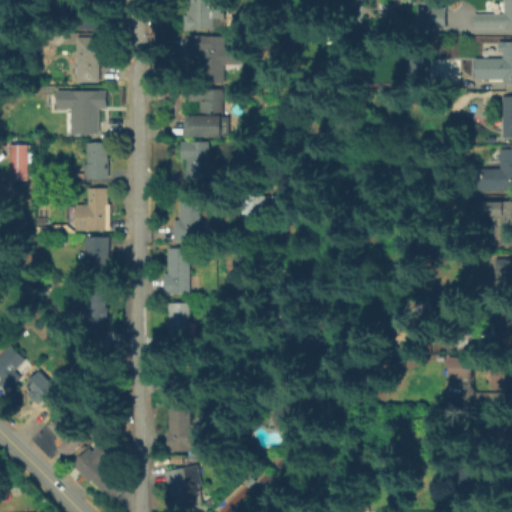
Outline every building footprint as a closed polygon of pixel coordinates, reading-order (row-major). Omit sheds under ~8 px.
[(192,26),(192,0),(223,0),(223,26),(192,26)] [(68,27),(68,1),(101,1),(101,27),(68,27)] [(449,9),(449,26),(421,26),(421,9),(449,9)] [(477,15),(505,15),(505,28),(477,28),(477,15)] [(78,82),(78,41),(102,41),(102,82),(78,82)] [(231,42),(231,52),(243,52),(243,65),(231,65),(231,82),(208,82),(208,42),(231,42)] [(511,45),(511,84),(506,84),(506,78),(485,78),(485,61),(506,61),(506,45),(511,45)] [(417,77),(417,62),(435,62),(435,77),(417,77)] [(227,136),(189,136),(189,117),(208,117),(208,93),(227,93),(227,136)] [(101,135),(75,135),(75,94),(110,94),(110,110),(101,110),(101,135)] [(511,95),(502,96),(503,137),(511,136),(511,95)] [(59,131),(58,139),(43,139),(43,130),(59,131)] [(88,179),(88,142),(111,142),(111,179),(88,179)] [(214,164),(214,185),(190,185),(190,164),(182,164),(182,146),(214,146),(214,164)] [(31,148),(31,182),(13,182),(13,148),(31,148)] [(511,191),(482,191),(482,170),(503,170),(503,150),(511,150),(511,191)] [(441,182),(434,159),(410,166),(416,189),(441,182)] [(249,216),(249,190),(268,190),(268,216),(249,216)] [(115,231),(74,231),(74,207),(91,207),(91,192),(115,193),(115,231)] [(182,242),(176,242),(176,221),(182,221),(182,195),(204,195),(204,242),(182,242)] [(511,246),(503,246),(503,203),(511,203),(511,246)] [(89,275),(89,240),(110,240),(110,275),(89,275)] [(193,295),(166,295),(166,277),(172,277),(172,250),(193,250),(193,295)] [(511,292),(501,292),(501,263),(511,263),(511,292)] [(92,328),(92,295),(112,295),(112,328),(92,328)] [(170,342),(170,307),(193,307),(193,342),(170,342)] [(511,311),(511,344),(501,344),(502,311),(511,311)] [(280,332),(295,315),(321,337),(306,355),(280,332)] [(0,376),(0,362),(16,346),(36,367),(1,402),(0,400),(0,380),(2,378),(0,376)] [(476,364),(476,380),(454,380),(454,364),(476,364)] [(511,391),(497,391),(497,372),(511,372),(511,391)] [(282,433),(273,414),(296,402),(305,421),(282,433)] [(192,410),(192,428),(206,428),(206,451),(172,451),(172,410),(192,410)] [(71,461),(61,450),(68,443),(52,428),(68,411),(94,438),(71,461)] [(511,447),(496,447),(496,415),(511,415),(511,447)] [(78,467),(102,442),(120,461),(111,470),(129,488),(114,503),(78,467)] [(175,511),(167,474),(203,467),(207,490),(203,491),(206,506),(175,511)] [(465,502),(465,472),(491,472),(491,502),(465,502)]
